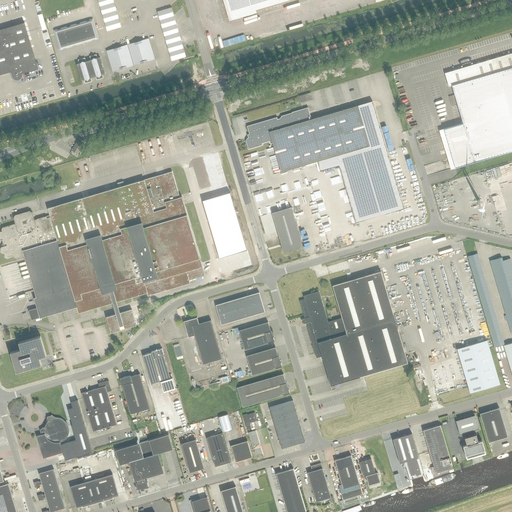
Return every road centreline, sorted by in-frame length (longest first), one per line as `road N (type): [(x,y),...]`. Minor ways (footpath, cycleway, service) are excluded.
road 1 (tertiary): [(214,89),(511,2)]
road 2 (unclassified): [(0,399),(108,366),(171,307),(269,275)]
road 3 (unclassified): [(101,511),(320,447)]
road 4 (tertiary): [(8,152),(214,89)]
road 5 (unclassified): [(320,447),(511,391)]
road 6 (unclassified): [(269,275),(214,89)]
road 7 (unclassified): [(320,447),(269,275)]
road 8 (unclassified): [(269,275),(437,226)]
